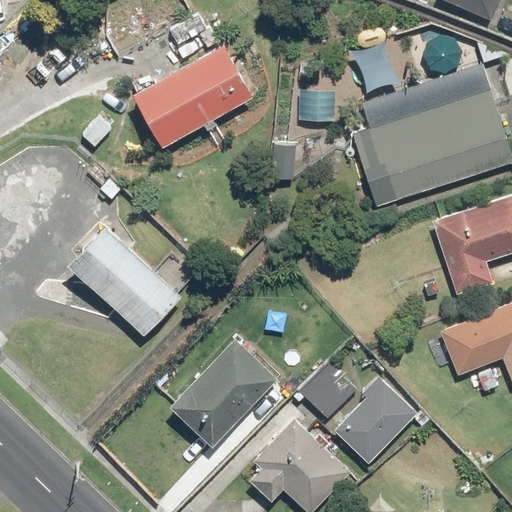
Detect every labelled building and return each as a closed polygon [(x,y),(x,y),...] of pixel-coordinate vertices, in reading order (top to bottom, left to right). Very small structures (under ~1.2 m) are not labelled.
[(451,0),(490,17),(497,0),(451,0)] [(220,43),(129,92),(159,146),(249,96),(220,43)] [(511,150),(491,83),(344,127),(366,199),(511,155),(511,150)] [(333,123),(335,90),(298,88),(297,121),(333,123)] [(292,180),(295,142),(271,140),(267,178),(292,180)] [(455,294),(493,281),(486,259),(511,250),(511,189),(429,217),(455,294)] [(185,278),(105,203),(64,245),(145,321),(185,278)] [(511,297),(439,328),(457,373),(499,355),(511,383),(511,382),(511,297)] [(210,447),(277,374),(234,334),(166,407),(210,447)] [(363,389),(330,360),(301,392),(333,422),(327,429),(367,465),(415,411),(375,375),(363,389)] [(324,447),(330,442),(319,431),(313,437),(293,416),(253,456),(262,464),(249,477),(271,500),(284,487),(309,511),(349,472),(324,447)] [(368,511),(358,502),(348,511),(368,511)]
